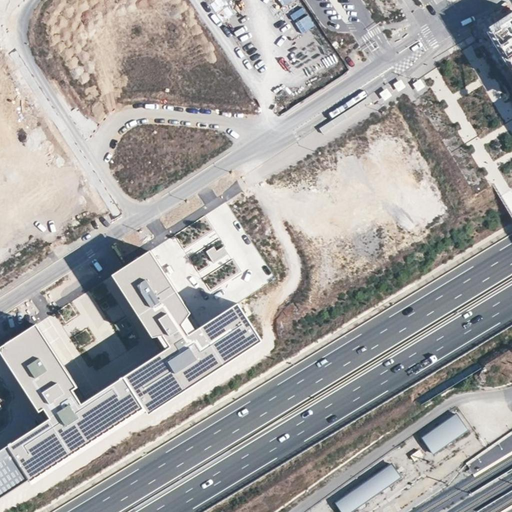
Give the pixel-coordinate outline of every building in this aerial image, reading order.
[(355,14),(346,0),(316,0),(335,27),(355,14)] [(511,18),(489,31),(511,68),(511,18)] [(408,97),(427,92),(424,79),(411,83),(410,78),(395,82),(398,93),(407,90),(408,97)] [(386,99),(392,95),(388,88),(381,92),(386,99)] [(364,106),(329,123),(335,135),(378,113),(372,102),(364,106)] [(167,352),(124,375),(147,412),(263,340),(240,303),(196,331),(189,318),(193,313),(155,254),(152,250),(139,258),(121,271),(111,277),(152,337),(159,337),(167,352)] [(52,418),(7,447),(29,481),(32,484),(147,412),(124,375),(82,402),(74,390),(80,386),(40,324),(35,327),(1,349),(41,412),(46,409),(52,418)] [(455,414),(422,437),(433,453),(466,430),(455,414)] [(0,499),(29,481),(7,447),(0,451),(0,499)] [(419,450),(411,455),(415,461),(423,456),(419,450)] [(392,463),(335,503),(341,511),(353,511),(402,478),(392,463)]
